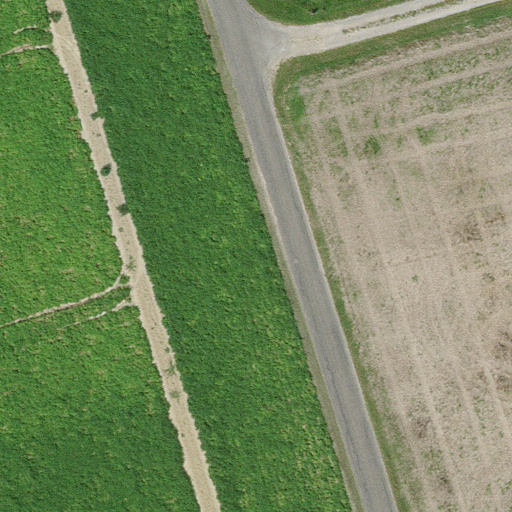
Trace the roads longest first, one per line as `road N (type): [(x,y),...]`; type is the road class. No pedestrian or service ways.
road 1 (track): [(384,511),(227,0)]
road 2 (track): [(484,0),(246,64)]
